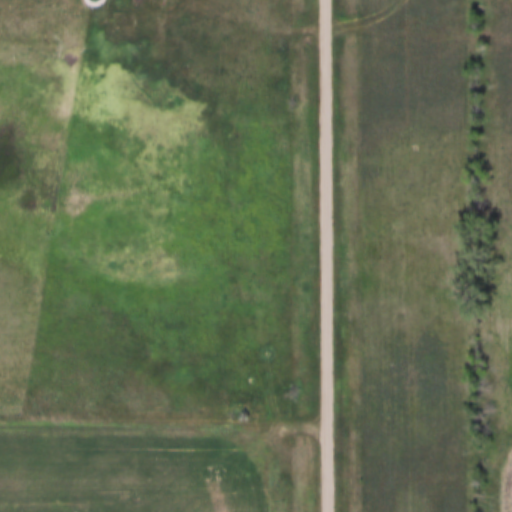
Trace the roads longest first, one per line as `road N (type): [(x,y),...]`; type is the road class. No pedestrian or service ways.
road 1 (residential): [(326,0),(328,511)]
road 2 (track): [(509,37),(327,20)]
